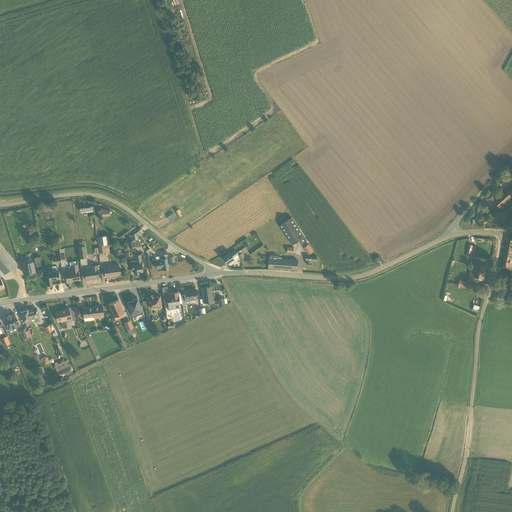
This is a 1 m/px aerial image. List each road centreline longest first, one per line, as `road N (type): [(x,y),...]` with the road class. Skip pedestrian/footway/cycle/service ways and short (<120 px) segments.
road 1 (unclassified): [(502,232),(477,334),(466,457),(452,511)]
road 2 (unclassified): [(0,205),(80,193),(107,198),(218,273)]
road 3 (unclassified): [(218,273),(349,278),(448,234)]
road 4 (unclassified): [(0,304),(218,273)]
